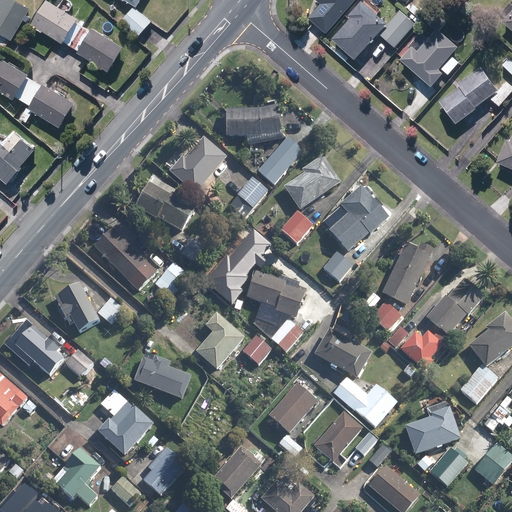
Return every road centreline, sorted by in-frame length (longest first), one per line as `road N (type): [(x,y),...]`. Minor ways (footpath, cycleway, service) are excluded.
road 1 (residential): [(240,12),(511,250)]
road 2 (secondary): [(240,12),(0,277)]
road 3 (unknown): [(424,193),(325,313)]
